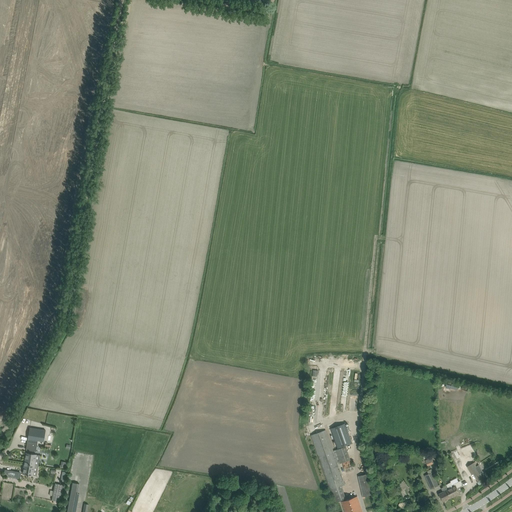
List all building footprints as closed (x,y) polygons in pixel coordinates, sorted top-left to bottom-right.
[(331,428),(338,448),(352,443),(345,423),(331,428)] [(30,428),(26,450),(36,451),(38,440),(44,441),(46,430),(30,428)] [(312,435),(328,482),(335,502),(346,499),(342,486),(345,485),(326,430),(312,435)] [(334,451),(339,464),(342,462),(350,459),(346,447),(334,451)] [(31,454),(26,453),(24,463),(34,465),(36,455),(32,454),(32,453),(31,453),(31,454)] [(433,463),(430,458),(424,460),(427,466),(429,465),(433,463)] [(346,472),(354,469),(351,459),(350,459),(342,462),(346,472)] [(474,462),(467,466),(468,468),(469,470),(472,474),(474,473),(479,481),(482,480),(482,479),(483,479),(483,478),(481,474),(480,474),(484,472),(479,464),(476,467),(475,465),(474,462)] [(34,465),(24,463),(23,474),(27,474),(27,475),(28,475),(33,475),(34,465)] [(20,479),(21,473),(5,471),(4,476),(20,479)] [(439,485),(433,472),(425,476),(431,489),(439,485)] [(358,476),(363,497),(373,494),(368,474),(358,476)] [(451,482),(446,484),(449,489),(450,492),(448,493),(450,498),(460,493),(459,493),(462,491),(460,487),(463,485),(461,480),(452,485),(451,482)] [(52,500),(59,502),(60,498),(63,485),(55,483),(52,500)] [(443,502),(450,498),(448,493),(450,492),(449,489),(439,494),(443,502)] [(71,492),(67,511),(75,511),(78,503),(79,497),(79,494),(77,493),(71,492)] [(342,501),(345,511),(362,511),(363,511),(357,496),(342,501)] [(413,498),(401,504),(403,509),(415,503),(413,498)]
